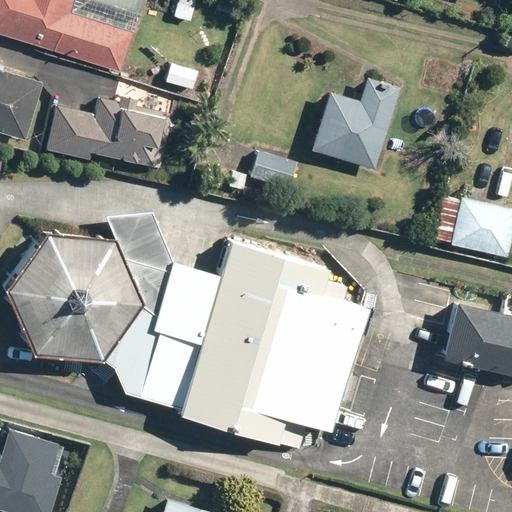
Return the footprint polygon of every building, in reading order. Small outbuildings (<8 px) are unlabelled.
[(0,0),(0,33),(119,69),(131,30),(66,11),(69,0),(0,0)] [(144,0),(98,0),(140,13),(144,0)] [(39,79),(0,67),(0,130),(22,137),(39,79)] [(397,84),(362,74),(355,96),(324,87),(306,147),(371,167),(397,84)] [(159,166),(170,109),(92,93),(89,109),(52,102),(43,146),(89,156),(90,152),(159,166)] [(511,106),(507,111),(509,114),(494,130),(511,150),(511,106)] [(294,159),(255,147),(246,174),(286,186),(294,159)] [(511,226),(511,204),(441,187),(429,236),(505,255),(511,226)] [(225,234),(198,326),(150,312),(137,303),(139,299),(111,232),(39,225),(0,278),(0,291),(26,348),(97,357),(99,355),(109,363),(120,388),(175,404),(174,409),(296,445),(304,419),(322,425),(359,302),(339,296),(343,281),(320,274),(323,263),(225,234)] [(511,310),(511,311),(451,297),(437,354),(511,375),(511,374),(511,310)] [(19,432),(0,426),(0,457),(10,461),(19,432)] [(224,511),(162,492),(155,511),(224,511)]
